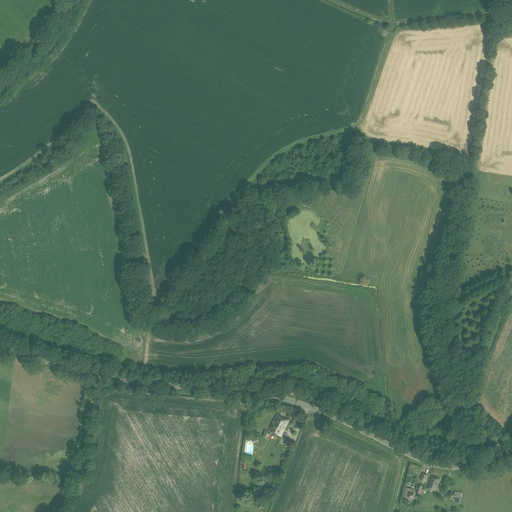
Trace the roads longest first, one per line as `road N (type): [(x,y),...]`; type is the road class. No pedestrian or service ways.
road 1 (unclassified): [(511,457),(437,465),(290,400),(96,377)]
road 2 (track): [(326,0),(384,23),(498,13)]
road 3 (unclassified): [(59,511),(80,474),(96,377)]
